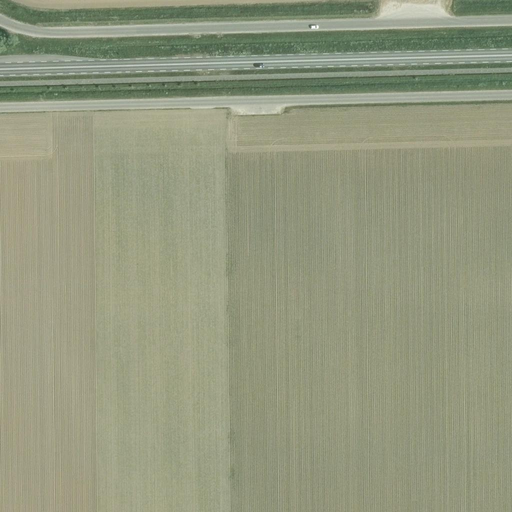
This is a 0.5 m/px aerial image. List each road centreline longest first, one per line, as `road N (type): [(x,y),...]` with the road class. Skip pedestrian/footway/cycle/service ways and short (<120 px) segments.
road 1 (unclassified): [(0,21),(38,31),(511,21)]
road 2 (primary): [(0,70),(511,55)]
road 3 (unclassified): [(0,108),(511,95)]
